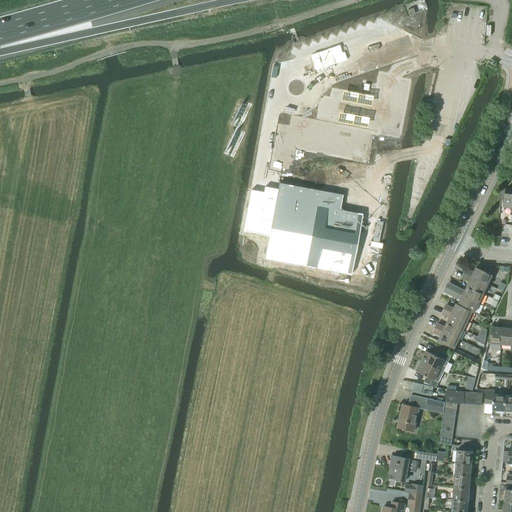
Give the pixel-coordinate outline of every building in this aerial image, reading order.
[(342,89),(337,121),(367,127),(373,95),(342,89)] [(250,196),(242,237),(267,242),(263,265),(349,281),(361,221),(338,217),(341,201),(277,188),(276,195),(263,193),(262,198),(250,196)] [(467,269),(465,273),(488,285),(493,275),(477,268),(475,272),(467,269)] [(484,294),(488,285),(465,273),(462,278),(470,282),(468,286),(484,294)] [(501,283),(498,290),(503,292),(506,286),(501,283)] [(484,294),(468,286),(466,291),(457,287),(455,292),(479,303),(484,294)] [(475,313),(475,312),(479,303),(455,292),(453,296),(461,300),(459,304),(459,305),(473,311),(475,313)] [(473,311),(459,305),(459,304),(457,303),(454,309),(446,305),(444,309),(468,321),(473,311)] [(464,330),(468,321),(444,309),(442,314),(450,318),(447,322),(464,330)] [(464,330),(447,322),(445,327),(437,323),(435,328),(459,339),(464,330)] [(502,344),(503,328),(492,326),(491,343),(502,344)] [(454,349),(455,349),(459,339),(435,328),(433,332),(441,336),(438,342),(454,349)] [(511,345),(511,328),(503,328),(502,344),(511,345)] [(475,336),(474,339),(476,342),(484,345),(485,341),(475,336)] [(425,351),(420,361),(443,372),(451,357),(439,351),(436,356),(425,351)] [(420,361),(416,372),(426,377),(424,382),(436,388),(439,382),(443,372),(420,361)] [(447,390),(445,402),(457,403),(458,403),(464,404),(465,392),(459,391),(447,390)] [(505,411),(507,396),(495,395),(495,391),(486,391),(485,404),(493,404),(492,410),(505,411)] [(403,404),(398,428),(414,431),(419,408),(443,414),(444,408),(445,402),(442,402),(443,399),(438,398),(437,401),(411,395),(408,405),(403,404)] [(472,464),(473,451),(457,450),(456,462),(472,464)] [(413,458),(427,461),(436,462),(437,455),(414,451),(413,458)] [(444,462),(446,453),(442,452),(438,452),(436,460),(444,462)] [(390,474),(389,478),(397,479),(405,481),(410,459),(393,456),(390,474)] [(471,476),(472,464),(456,462),(455,475),(471,476)] [(470,489),(471,476),(455,475),(454,487),(470,489)] [(423,487),(412,485),(412,486),(406,485),(404,492),(422,495),(423,487)] [(469,501),(470,489),(454,487),(453,500),(469,501)] [(467,511),(469,501),(453,500),(451,511),(467,511)] [(404,511),(405,504),(392,502),(391,508),(383,507),(382,511),(400,511),(401,510),(404,511)] [(511,511),(511,502),(505,502),(503,511),(511,511)]
